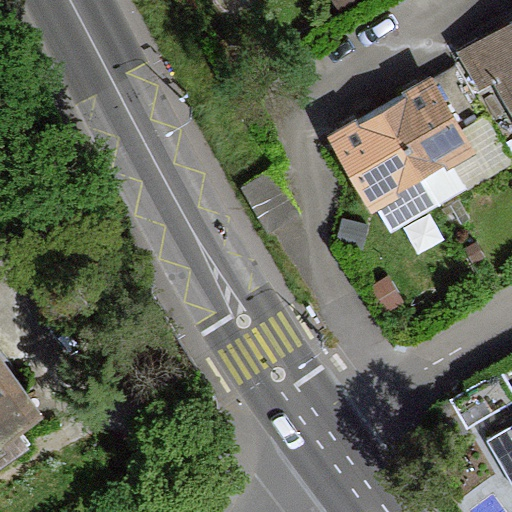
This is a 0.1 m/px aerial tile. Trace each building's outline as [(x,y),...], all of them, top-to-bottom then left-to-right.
[(511,94),(511,21),(480,40),(511,94)] [(458,64),(432,79),(462,130),(487,116),(458,64)] [(432,79),(384,106),(423,172),(451,157),(470,145),(462,130),(432,79)] [(423,172),(384,106),(337,133),(339,137),(375,199),(423,172)] [(451,157),(423,172),(441,202),(468,187),(451,157)] [(300,211),(273,166),(244,186),(271,229),(300,211)] [(441,202),(423,172),(375,199),(392,230),(441,202)] [(0,366),(0,417),(8,412),(24,400),(0,366)] [(8,412),(0,417),(0,454),(25,436),(8,412)]
